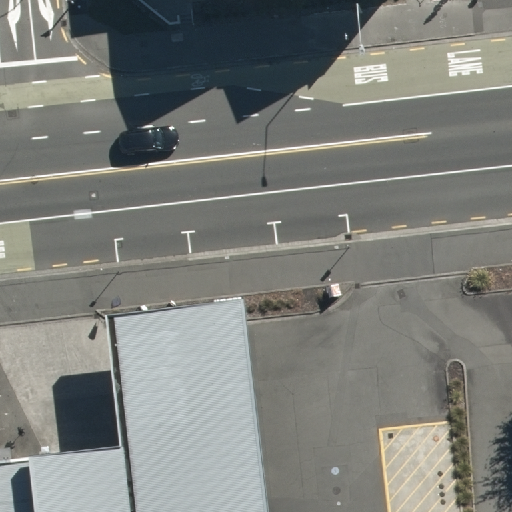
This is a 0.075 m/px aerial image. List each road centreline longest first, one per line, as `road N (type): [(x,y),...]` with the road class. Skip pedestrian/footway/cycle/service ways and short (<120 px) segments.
road 1 (secondary): [(511,123),(15,179)]
road 2 (residential): [(15,179),(0,55)]
